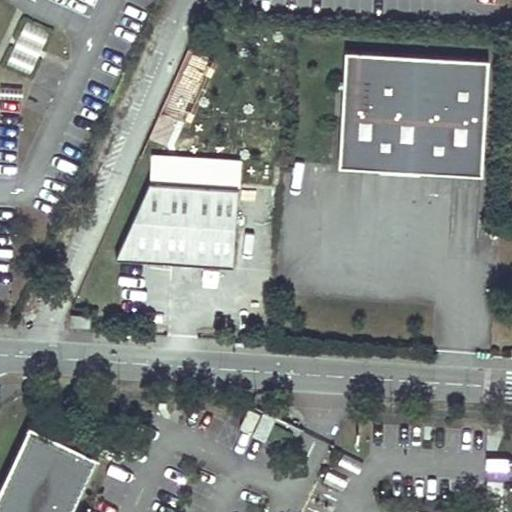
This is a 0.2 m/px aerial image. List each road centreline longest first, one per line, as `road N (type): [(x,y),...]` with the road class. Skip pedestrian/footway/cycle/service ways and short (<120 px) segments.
road 1 (unclassified): [(511,386),(25,355)]
road 2 (unclassified): [(25,355),(193,0)]
